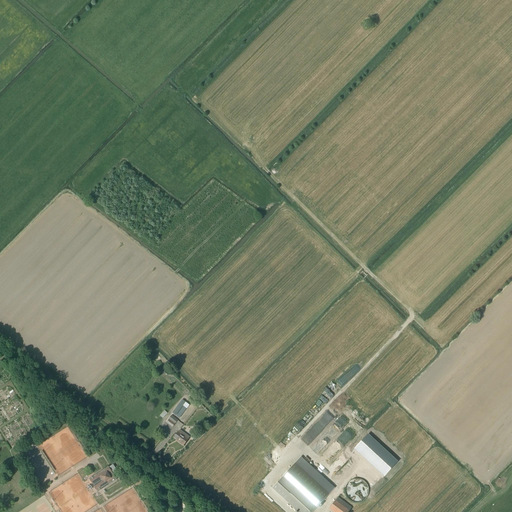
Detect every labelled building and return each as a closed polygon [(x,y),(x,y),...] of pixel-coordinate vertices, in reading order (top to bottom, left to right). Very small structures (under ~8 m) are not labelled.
[(182,400),(172,413),(176,416),(183,406),(176,416),(179,418),(186,409),(187,409),(189,405),(182,400)] [(173,427),(175,424),(178,420),(171,415),(169,419),(166,423),(173,427)] [(181,434),(179,432),(174,438),(184,446),(189,439),(184,436),(185,434),(183,432),(181,434)] [(354,449),(384,477),(397,463),(368,435),(354,449)] [(317,508),(330,493),(296,462),(283,476),(296,488),(315,506),(317,508)] [(103,487),(104,488),(117,480),(116,479),(121,476),(113,465),(109,468),(108,467),(95,475),(96,476),(91,480),(98,491),(103,487)] [(297,511),(312,511),(317,508),(315,506),(296,488),(283,476),(272,488),(297,511)] [(348,511),(352,508),(338,497),(329,510),(332,511),(348,511)]
